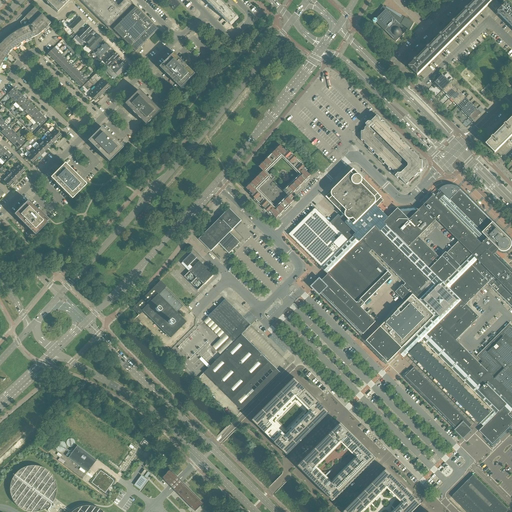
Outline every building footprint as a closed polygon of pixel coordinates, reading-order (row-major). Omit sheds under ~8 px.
[(44,0),(57,13),(69,0),(44,0)] [(79,0),(108,28),(130,6),(125,1),(125,0),(123,0),(118,6),(112,0),(79,0)] [(220,0),(213,8),(231,25),(238,18),(231,10),(231,9),(231,8),(231,7),(229,6),(228,7),(220,0)] [(475,0),(472,3),(481,12),(483,10),(479,5),(481,4),(483,2),(484,0),(489,4),(493,8),(498,3),(495,0),(475,0)] [(465,10),(460,16),(469,25),(471,22),(466,18),(468,16),(470,14),(472,12),(474,10),(479,14),(481,12),(472,3),(467,8),(466,8),(464,10),(465,10)] [(502,7),(497,12),(497,13),(500,15),(504,11),(506,13),(508,14),(510,16),(511,18),(508,23),(510,26),(511,23),(511,9),(506,4),(502,7)] [(400,24),(403,20),(383,6),(377,15),(379,17),(376,19),(375,18),(374,19),(373,19),(373,20),(373,21),(373,22),(374,23),(375,23),(376,23),(396,42),(400,38),(401,38),(402,38),(403,37),(403,36),(402,35),(407,31),(406,31),(407,30),(405,29),(399,26),(400,24)] [(13,49),(18,45),(23,42),(28,40),(33,37),(37,36),(41,33),(50,23),(34,7),(32,10),(32,11),(28,15),(27,14),(25,17),(20,22),(22,28),(16,31),(10,35),(5,40),(4,40),(1,43),(0,44),(0,66),(2,63),(5,58),(9,53),(8,52),(10,51),(12,49),(13,49)] [(135,52),(142,45),(158,29),(135,7),(118,24),(113,29),(135,52)] [(452,23),(447,28),(456,37),(458,35),(454,30),(456,28),(458,26),(460,24),(462,22),(466,27),(469,25),(460,16),(454,21),(453,20),(452,22),(452,23)] [(84,23),(79,17),(69,27),(75,33),(84,23)] [(404,17),(403,20),(400,24),(399,26),(405,29),(407,30),(409,31),(414,23),(404,17)] [(77,36),(82,42),(93,31),(88,26),(83,30),(82,28),(79,31),(81,32),(77,36)] [(440,36),(434,41),(443,50),(445,48),(441,43),(443,41),(445,39),(447,37),(449,35),(453,40),(456,37),(447,28),(441,34),(441,33),(439,35),(440,36)] [(89,45),(87,47),(91,50),(102,39),(98,35),(95,39),(92,35),(86,41),(89,45)] [(74,38),(78,42),(80,45),(83,43),(76,36),(74,38)] [(212,45),(206,40),(203,44),(211,52),(214,48),(212,45)] [(427,49),(421,54),(430,63),(433,60),(428,56),(430,54),(432,52),(434,50),(436,48),(441,53),(443,50),(434,41),(429,47),(428,46),(426,48),(427,49)] [(94,47),(97,50),(94,53),(97,56),(108,46),(104,42),(102,45),(99,42),(94,47)] [(86,50),(89,53),(91,51),(88,48),(85,45),(82,47),(86,50)] [(47,54),(51,58),(58,51),(54,47),(47,54)] [(51,58),(55,61),(61,55),(58,51),(51,58)] [(103,62),(108,67),(119,57),(113,51),(109,55),(108,53),(105,56),(107,58),(103,62)] [(175,53),(160,68),(182,89),(196,75),(175,53)] [(430,63),(421,54),(416,59),(415,59),(413,61),(414,61),(408,67),(417,76),(420,73),(415,69),(417,67),(419,65),(421,63),(423,61),(428,66),(430,63)] [(55,61),(58,65),(65,58),(61,55),(55,61)] [(58,65),(62,68),(69,62),(65,58),(58,65)] [(112,71),(117,77),(127,66),(122,61),(118,66),(116,64),(113,66),(115,68),(112,71)] [(62,68),(66,72),(72,65),(69,62),(62,68)] [(99,64),(103,67),(106,70),(108,68),(102,62),(99,64)] [(66,72),(69,76),(76,69),(72,65),(66,72)] [(69,76),(73,79),(79,73),(76,69),(69,76)] [(73,79),(77,83),(83,76),(79,73),(73,79)] [(435,83),(439,87),(447,79),(443,75),(435,83)] [(83,76),(77,83),(80,87),(87,80),(83,76)] [(439,87),(443,90),(450,83),(447,79),(439,87)] [(103,80),(99,84),(106,90),(110,87),(103,80)] [(443,90),(447,94),(454,87),(450,83),(443,90)] [(99,84),(96,87),(102,94),(106,90),(99,84)] [(96,87),(92,91),(99,98),(102,94),(96,87)] [(447,94),(451,98),(458,91),(454,87),(447,94)] [(7,94),(11,99),(18,92),(14,88),(7,94)] [(159,111),(139,92),(138,90),(124,104),(145,126),(159,111)] [(99,98),(92,91),(88,95),(89,95),(89,96),(88,96),(88,97),(89,97),(89,98),(90,98),(91,98),(91,97),(95,101),(99,98)] [(451,98),(454,102),(462,94),(458,91),(451,98)] [(11,99),(15,103),(22,96),(18,92),(11,99)] [(454,102),(458,106),(466,98),(462,94),(454,102)] [(15,103),(20,107),(26,100),(22,96),(15,103)] [(458,106),(462,109),(469,102),(466,98),(458,106)] [(20,107),(24,111),(30,104),(26,100),(20,107)] [(462,109),(466,113),(473,106),(469,102),(462,109)] [(24,111),(28,115),(34,108),(30,104),(24,111)] [(466,113),(470,117),(477,110),(473,106),(466,113)] [(28,115),(32,119),(38,112),(34,108),(28,115)] [(477,110),(470,117),(474,121),(481,114),(477,110)] [(32,119),(36,123),(42,116),(38,112),(32,119)] [(42,116),(36,123),(40,127),(46,120),(42,116)] [(365,144),(369,148),(368,149),(368,150),(369,150),(370,152),(371,152),(373,154),(372,154),(373,154),(374,155),(375,153),(379,157),(377,159),(378,159),(380,161),(380,162),(381,162),(382,164),(383,164),(385,163),(389,167),(387,168),(388,169),(388,170),(388,169),(390,171),(390,172),(392,173),(392,174),(393,174),(394,173),(396,175),(395,176),(397,179),(399,177),(400,178),(406,185),(409,183),(410,182),(409,181),(411,179),(411,180),(411,179),(413,177),(413,178),(414,177),(415,177),(414,177),(418,173),(419,173),(419,172),(418,171),(420,170),(422,170),(422,169),(425,167),(425,163),(422,161),(422,160),(422,161),(420,161),(418,159),(419,158),(418,157),(419,157),(418,157),(414,153),(415,153),(414,153),(413,152),(413,153),(411,151),(409,149),(409,148),(409,147),(408,147),(405,143),(404,143),(404,142),(403,143),(401,141),(399,139),(400,138),(399,138),(399,137),(395,134),(395,133),(394,133),(394,132),(393,133),(391,131),(389,129),(389,128),(389,127),(389,128),(385,124),(385,123),(385,124),(385,123),(383,123),(383,124),(381,122),(382,121),(381,121),(379,120),(379,118),(377,116),(372,120),(370,118),(369,118),(366,121),(367,121),(366,121),(367,121),(368,122),(365,124),(367,126),(365,128),(365,127),(365,128),(365,129),(363,131),(362,131),(361,131),(359,134),(359,137),(361,140),(362,140),(363,140),(365,142),(365,143),(365,144)] [(511,117),(506,124),(505,123),(503,125),(504,126),(493,137),(492,136),(491,138),(491,139),(486,144),(495,153),(497,150),(499,148),(501,146),(503,144),(505,143),(510,138),(511,136),(511,135),(511,117)] [(0,126),(0,131),(2,133),(8,126),(4,122),(0,126)] [(2,133),(6,137),(12,130),(8,126),(2,133)] [(118,144),(102,128),(101,127),(87,141),(108,162),(122,148),(118,144)] [(54,128),(50,133),(57,139),(61,135),(57,131),(58,131),(58,130),(58,129),(57,129),(56,129),(55,129),(54,128)] [(6,137),(10,141),(16,134),(12,130),(6,137)] [(50,133),(46,137),(53,143),(57,139),(50,133)] [(10,141),(14,145),(20,138),(16,134),(10,141)] [(46,137),(42,141),(49,147),(53,143),(46,137)] [(20,138),(14,145),(18,149),(24,142),(20,138)] [(42,141),(38,145),(45,151),(49,147),(42,141)] [(38,145),(34,149),(41,155),(45,151),(38,145)] [(269,213),(271,215),(272,214),(276,218),(281,214),(294,201),(292,199),(294,197),(290,194),(292,192),(293,193),(311,176),(304,169),(305,168),(288,151),(287,152),(281,146),(259,167),(263,171),(246,188),(251,193),(250,194),(252,196),(264,208),(269,213)] [(34,149),(30,153),(37,159),(41,155),(34,149)] [(7,152),(0,158),(4,163),(11,156),(7,152)] [(37,159),(30,153),(26,157),(27,158),(26,158),(26,159),(27,160),(28,160),(29,160),(33,164),(37,159)] [(19,164),(15,168),(21,175),(26,171),(22,167),(22,166),(22,165),(21,164),(20,164),(19,165),(19,164)] [(64,164),(50,178),(71,199),(86,185),(82,181),(64,164)] [(326,197),(343,214),(353,225),(354,225),(354,224),(357,227),(383,199),(381,197),(382,195),(355,167),(326,197)] [(15,168),(11,172),(17,179),(21,175),(15,168)] [(11,172),(7,176),(13,183),(17,179),(11,172)] [(13,183),(7,176),(2,181),(9,187),(13,183)] [(441,192),(449,200),(452,197),(456,188),(456,187),(455,187),(453,186),(451,186),(450,186),(449,186),(448,186),(446,186),(444,187),(443,187),(442,188),(441,188),(440,190),(441,192)] [(449,200),(457,208),(467,198),(459,190),(458,189),(456,188),(452,197),(449,200)] [(459,241),(456,244),(470,258),(470,257),(482,245),(471,233),(471,232),(436,197),(434,195),(432,197),(421,208),(419,210),(418,210),(409,220),(422,233),(427,228),(426,226),(430,222),(432,224),(432,223),(434,222),(436,219),(459,241)] [(457,208),(463,214),(474,204),(467,198),(457,208)] [(13,215),(34,236),(49,222),(28,200),(13,215)] [(463,214),(471,222),(482,212),(474,204),(463,214)] [(342,248),(349,241),(341,233),(333,226),(330,223),(327,220),(318,210),(315,208),(313,210),(288,235),(291,237),(310,256),(316,262),(320,266),(320,267),(321,267),(322,268),(323,267),(323,266),(335,255),(342,248)] [(388,228),(394,234),(409,220),(399,210),(398,208),(388,218),(389,220),(385,224),(388,228)] [(409,220),(418,210),(417,208),(399,210),(409,220)] [(229,210),(221,217),(199,239),(211,251),(219,243),(221,246),(222,247),(225,249),(224,250),(225,250),(228,253),(229,254),(241,242),(240,242),(237,239),(236,238),(233,236),(234,235),(233,235),(230,233),(241,223),(229,210)] [(471,222),(476,227),(481,222),(480,220),(485,215),(482,212),(471,222)] [(330,223),(333,226),(341,233),(349,241),(354,236),(355,235),(355,232),(354,231),(351,227),(353,225),(343,214),(341,217),(338,215),(331,222),(330,223)] [(476,227),(482,233),(493,223),(485,215),(480,220),(481,222),(476,227)] [(394,234),(406,246),(418,234),(420,236),(422,233),(409,220),(394,234)] [(493,223),(482,233),(491,242),(498,249),(499,249),(500,250),(502,251),(504,251),(505,251),(506,251),(507,250),(508,249),(509,249),(510,248),(510,246),(511,244),(510,242),(510,241),(509,239),(501,231),(500,231),(493,223)] [(351,227),(354,231),(354,230),(357,233),(359,231),(356,229),(353,225),(351,227)] [(375,226),(362,240),(372,250),(375,253),(389,240),(375,226)] [(406,246),(410,250),(421,239),(419,237),(420,236),(418,234),(406,246)] [(372,250),(362,240),(361,239),(328,272),(329,272),(327,273),(328,274),(320,282),(319,285),(319,287),(319,288),(320,290),(320,291),(344,315),(363,334),(375,322),(361,307),(365,303),(364,303),(392,276),(388,271),(369,253),(372,250)] [(389,239),(389,240),(375,253),(381,260),(395,246),(389,239)] [(410,250),(417,257),(427,246),(421,239),(410,250)] [(456,244),(453,247),(466,261),(470,258),(456,244)] [(399,249),(395,246),(381,260),(385,263),(399,249)] [(417,257),(423,263),(434,252),(427,246),(417,257)] [(446,253),(457,263),(460,267),(466,261),(453,247),(447,253),(446,253)] [(402,252),(399,249),(385,263),(388,266),(402,252)] [(478,259),(471,265),(488,282),(488,283),(511,307),(511,273),(493,254),(488,249),(478,259)] [(408,258),(402,252),(388,266),(394,272),(408,258)] [(423,263),(429,269),(440,258),(439,258),(434,252),(423,263)] [(429,269),(440,280),(449,271),(457,263),(446,253),(447,253),(446,252),(442,256),(442,255),(440,257),(440,258),(429,269)] [(191,253),(182,262),(188,267),(197,258),(191,253)] [(418,268),(408,258),(394,272),(404,282),(418,268)] [(190,271),(185,276),(198,289),(213,275),(199,261),(190,271)] [(457,263),(449,271),(452,275),(460,267),(457,263)] [(471,265),(465,271),(482,289),(488,283),(488,282),(471,265)] [(431,281),(418,268),(404,282),(417,295),(431,281)] [(449,271),(440,280),(444,283),(452,275),(449,271)] [(465,271),(461,275),(475,288),(479,292),(482,289),(465,271)] [(455,281),(473,298),(479,292),(475,288),(461,275),(458,278),(455,281)] [(132,309),(139,315),(143,311),(170,338),(186,322),(176,312),(182,306),(164,288),(166,287),(160,281),(132,309)] [(431,281),(417,295),(421,299),(423,296),(435,285),(431,281)] [(461,301),(455,307),(472,324),(477,319),(474,316),(476,314),(466,304),(473,298),(455,281),(449,288),(461,300),(461,301)] [(395,292),(405,302),(412,295),(402,285),(395,292)] [(405,302),(380,327),(402,348),(404,346),(404,345),(416,334),(415,334),(435,314),(435,311),(427,304),(424,304),(428,300),(426,298),(421,303),(418,301),(412,295),(405,302)] [(208,316),(225,334),(228,337),(237,328),(238,329),(247,321),(225,299),(208,316)] [(455,307),(445,317),(462,334),(472,324),(455,307)] [(428,333),(444,350),(455,339),(456,340),(462,334),(445,317),(445,316),(428,333)] [(212,346),(221,355),(228,349),(228,348),(234,342),(242,334),(250,326),(251,325),(247,321),(238,329),(237,328),(228,337),(225,334),(212,346)] [(497,392),(509,403),(511,400),(511,325),(509,323),(476,356),(482,362),(480,364),(483,367),(488,372),(490,374),(494,379),(502,387),(497,392)] [(402,348),(380,327),(366,341),(388,362),(402,348)] [(228,349),(221,355),(204,373),(231,400),(242,411),(280,373),(269,361),(261,353),(258,351),(242,335),(234,343),(234,342),(228,348),(228,349)] [(409,353),(416,360),(422,353),(430,346),(423,339),(409,353)] [(444,350),(457,363),(468,352),(456,340),(455,339),(444,350)] [(433,349),(430,346),(422,353),(425,356),(433,349)] [(416,360),(422,366),(436,352),(433,349),(425,356),(422,353),(416,360)] [(422,366),(428,372),(442,358),(436,352),(422,366)] [(457,363),(467,373),(478,362),(468,352),(457,363)] [(428,372),(434,379),(448,364),(442,358),(428,372)] [(467,373),(477,383),(488,372),(483,367),(480,364),(478,362),(467,373)] [(434,379),(441,385),(455,371),(448,364),(434,379)] [(405,376),(410,381),(415,376),(417,378),(421,374),(414,367),(405,376)] [(441,385),(444,389),(458,375),(455,371),(441,385)] [(486,391),(497,392),(502,387),(494,379),(490,374),(488,372),(477,383),(486,391)] [(410,381),(415,386),(424,377),(421,374),(417,378),(415,376),(410,381)] [(444,389),(451,395),(465,381),(458,375),(444,389)] [(415,386),(419,391),(426,384),(428,385),(430,383),(424,377),(415,386)] [(289,453),(329,412),(295,378),(252,421),(284,452),(287,455),(289,453)] [(451,395),(461,405),(475,391),(465,381),(451,395)] [(419,391),(424,396),(433,387),(430,383),(428,385),(426,384),(419,391)] [(424,396),(434,405),(439,400),(442,403),(446,399),(433,387),(424,396)] [(365,397),(367,399),(374,392),(372,390),(365,397)] [(461,405),(465,409),(471,402),(479,395),(475,391),(461,405)] [(479,395),(471,402),(474,405),(482,398),(481,397),(479,395)] [(465,409),(471,415),(485,401),(482,398),(474,405),(471,402),(465,409)] [(434,405),(448,420),(458,411),(446,399),(442,403),(439,400),(434,405)] [(471,415),(476,420),(478,418),(482,422),(494,410),(485,401),(471,415)] [(511,418),(508,414),(504,410),(503,410),(502,410),(500,410),(497,413),(496,414),(483,427),(479,431),(492,444),(506,431),(511,424),(511,418)] [(448,420),(453,425),(462,415),(458,411),(448,420)] [(453,425),(458,429),(463,424),(461,422),(465,418),(462,415),(453,425)] [(463,424),(458,429),(463,434),(472,425),(465,418),(461,422),(463,424)] [(340,423),(298,466),(332,501),(375,458),(340,423)] [(140,443),(140,444),(141,444),(144,447),(145,447),(146,446),(146,445),(148,442),(144,439),(143,438),(143,439),(142,441),(140,443)] [(67,440),(67,441),(66,441),(66,442),(66,443),(66,444),(66,445),(67,445),(67,446),(68,446),(68,447),(69,447),(70,447),(71,447),(72,447),(73,446),(74,446),(74,445),(75,444),(75,443),(75,442),(75,441),(74,441),(74,440),(73,439),(72,439),(71,439),(70,439),(69,439),(68,439),(67,440)] [(56,444),(56,445),(55,445),(55,446),(55,447),(55,448),(56,449),(56,450),(57,451),(58,452),(59,452),(60,452),(61,452),(62,452),(63,452),(63,451),(64,451),(65,450),(65,449),(66,449),(66,448),(66,447),(66,446),(66,445),(65,445),(65,444),(64,443),(63,442),(62,442),(61,442),(60,442),(59,442),(58,442),(57,443),(56,444)] [(77,465),(87,472),(96,460),(77,446),(72,452),(69,451),(65,456),(73,462),(72,463),(76,466),(77,465)] [(386,469),(343,511),(412,511),(421,504),(386,469)] [(170,470),(162,478),(163,479),(164,479),(166,481),(166,482),(167,483),(168,484),(169,484),(172,481),(177,476),(170,470)] [(140,490),(147,480),(141,475),(134,485),(140,490)] [(503,511),(507,509),(473,475),(468,480),(465,483),(464,483),(452,495),(453,496),(453,495),(454,496),(453,496),(466,509),(468,511),(469,511),(503,511)] [(175,490),(175,491),(176,492),(177,492),(177,493),(178,494),(180,496),(181,497),(182,498),(184,500),(190,506),(191,506),(191,507),(195,511),(201,506),(203,504),(204,503),(203,503),(185,485),(184,484),(183,482),(182,483),(179,486),(175,490)]
